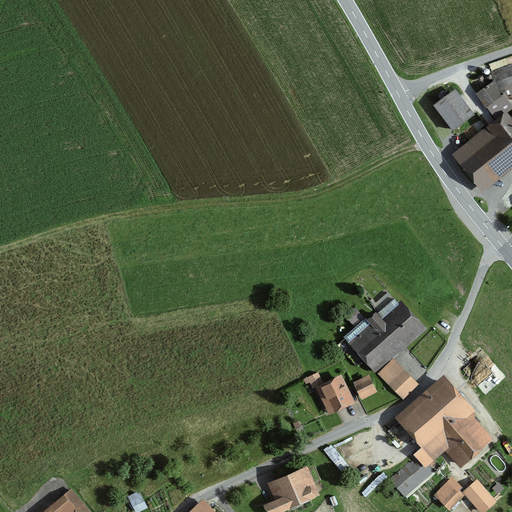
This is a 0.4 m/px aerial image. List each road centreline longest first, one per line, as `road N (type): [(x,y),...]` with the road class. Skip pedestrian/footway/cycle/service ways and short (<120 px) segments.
road 1 (track): [(0,250),(115,218),(321,191),(425,143)]
road 2 (unclassified): [(495,237),(450,346),(416,394),(366,425),(198,497),(182,511)]
road 3 (secondary): [(495,237),(396,91)]
road 4 (unclassified): [(396,91),(511,51)]
